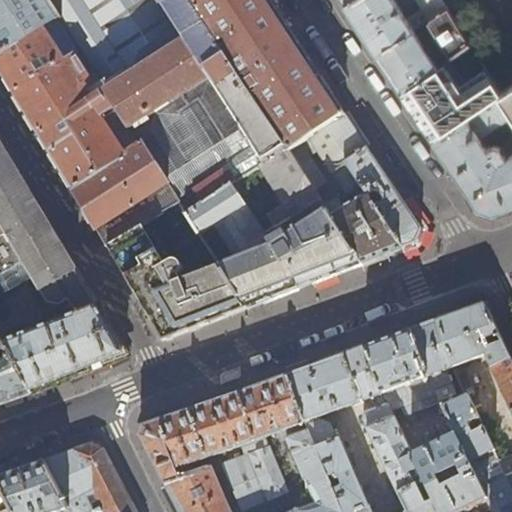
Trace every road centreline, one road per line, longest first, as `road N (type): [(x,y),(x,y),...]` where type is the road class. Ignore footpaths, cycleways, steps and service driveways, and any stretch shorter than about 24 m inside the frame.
road 1 (tertiary): [(158,374),(485,259)]
road 2 (residential): [(158,374),(0,98)]
road 3 (residential): [(485,259),(306,0)]
road 4 (residential): [(96,396),(155,511)]
